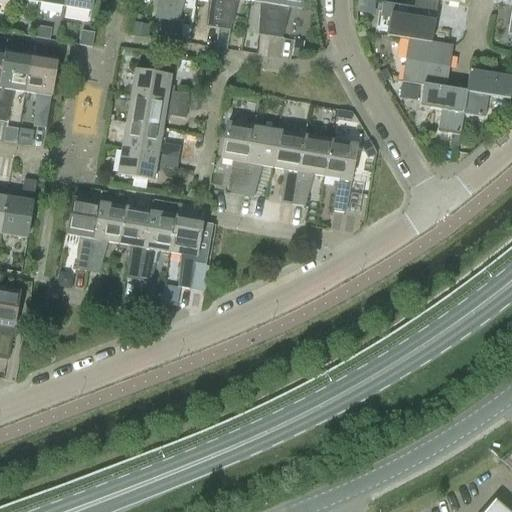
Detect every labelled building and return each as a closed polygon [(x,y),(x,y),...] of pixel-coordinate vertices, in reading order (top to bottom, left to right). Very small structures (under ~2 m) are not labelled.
[(39,0),(39,4),(65,8),(66,0),(39,0)] [(66,0),(65,8),(90,13),(92,0),(66,0)] [(165,21),(169,0),(156,0),(155,20),(165,21)] [(169,0),(165,21),(178,23),(184,0),(169,0)] [(217,30),(221,0),(207,0),(205,28),(217,30)] [(248,2),(248,0),(221,0),(217,30),(228,31),(237,1),(248,2)] [(267,38),(273,0),(248,0),(248,2),(259,4),(257,36),(267,38)] [(273,0),(267,38),(280,40),(288,9),(300,11),(301,0),(273,0)] [(360,0),(358,12),(370,14),(372,3),(360,0)] [(459,0),(415,0),(415,9),(436,12),(438,2),(459,5),(459,0)] [(436,12),(415,9),(384,4),(381,18),(391,20),(388,38),(409,42),(410,41),(431,44),(436,12)] [(133,23),(130,35),(146,38),(148,26),(133,23)] [(292,52),(291,53),(291,56),(292,57),(293,57),(296,58),(297,57),(298,55),(300,52),(301,51),(302,47),(302,43),(301,42),(295,41),(293,41),(293,42),(292,47),(292,48),(292,52)] [(445,91),(445,90),(452,47),(431,44),(410,41),(409,42),(402,85),(418,88),(423,88),(423,87),(445,91)] [(25,95),(32,58),(7,54),(0,93),(0,122),(6,124),(14,93),(25,95)] [(32,58),(25,95),(34,96),(32,129),(46,131),(57,62),(32,58)] [(131,98),(187,107),(189,96),(170,93),(172,77),(135,71),(131,98)] [(463,116),(484,119),(487,99),(509,102),(511,80),(511,78),(469,72),(465,93),(466,93),(463,116)] [(400,85),(398,99),(416,102),(418,88),(402,85),(400,85)] [(423,87),(423,88),(420,110),(440,113),(437,134),(450,136),(460,138),(463,116),(466,93),(465,93),(445,90),(445,91),(423,87)] [(187,107),(131,98),(127,123),(163,130),(165,115),(185,119),(187,107)] [(163,130),(127,123),(122,150),(178,159),(180,148),(160,145),(163,130)] [(241,197),(253,129),(227,125),(221,160),(233,162),(229,195),(241,197)] [(272,169),(278,133),(253,129),(241,197),(252,199),(261,167),(272,169)] [(292,205),(304,138),(278,133),(272,169),(284,171),(280,203),(292,205)] [(450,136),(448,149),(457,150),(460,138),(450,136)] [(323,178),(330,142),(304,138),(292,205),(303,207),(312,176),(323,178)] [(330,142),(323,178),(333,180),(331,212),(344,214),(355,146),(330,142)] [(178,159),(122,150),(118,176),(154,182),(156,168),(176,172),(178,159)] [(133,179),(131,188),(145,190),(146,181),(133,179)] [(7,199),(1,235),(27,240),(37,183),(24,181),(20,202),(7,199)] [(189,190),(185,198),(196,200),(197,192),(189,190)] [(88,272),(100,205),(73,201),(67,236),(80,238),(77,270),(88,272)] [(119,245),(125,209),(100,205),(88,272),(100,274),(108,243),(119,245)] [(178,205),(176,218),(201,222),(203,209),(178,205)] [(139,281),(151,213),(125,209),(119,245),(131,247),(127,279),(139,281)] [(169,254),(176,218),(151,213),(139,281),(150,282),(160,252),(169,254)] [(176,218),(169,254),(181,256),(179,288),(191,290),(202,222),(176,218)] [(191,300),(191,303),(191,304),(192,305),(197,306),(199,306),(199,305),(200,303),(200,302),(201,300),(202,300),(202,299),(202,298),(204,298),(204,297),(205,298),(205,297),(206,296),(206,295),(205,293),(205,292),(204,292),(204,291),(203,291),(203,290),(202,290),(201,290),(201,289),(200,289),(199,289),(198,289),(197,289),(195,289),(194,290),(193,293),(193,296),(191,300)] [(0,290),(0,360),(8,362),(20,294),(0,290)] [(162,291),(160,305),(176,308),(178,294),(162,291)] [(504,511),(494,503),(486,511),(504,511)]
